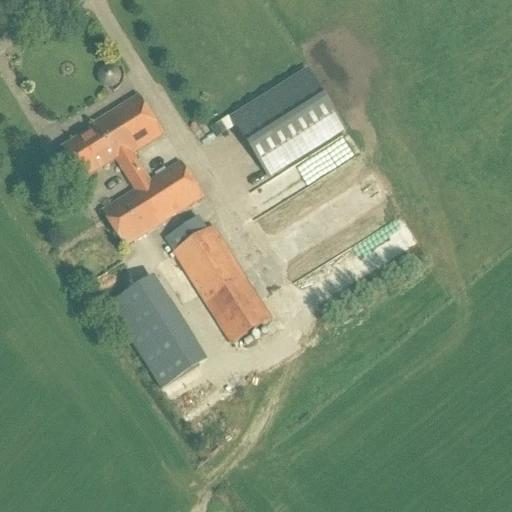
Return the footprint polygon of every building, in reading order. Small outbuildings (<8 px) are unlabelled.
[(268,177),(344,128),(307,70),(231,119),(268,177)] [(150,181),(134,154),(162,136),(138,97),(93,125),(95,128),(62,149),(82,181),(114,161),(133,191),(101,212),(124,249),(204,199),(180,162),(150,181)] [(221,124),(212,129),(217,137),(226,131),(221,124)] [(264,188),(267,202),(282,199),(279,185),(264,188)] [(207,231),(199,218),(160,243),(168,256),(172,254),(231,347),(272,321),(213,227),(207,231)]
